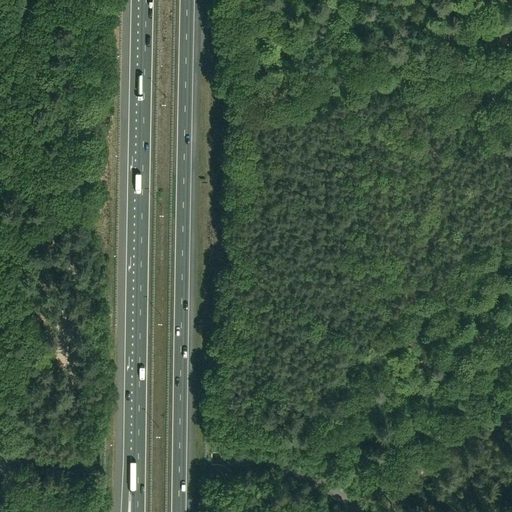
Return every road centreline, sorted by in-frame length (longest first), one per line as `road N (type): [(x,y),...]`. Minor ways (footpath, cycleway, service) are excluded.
road 1 (motorway): [(180,511),(189,0)]
road 2 (track): [(511,426),(360,230),(338,0)]
road 3 (motorway): [(145,0),(137,454)]
road 4 (track): [(348,83),(511,52)]
road 5 (unclassified): [(368,511),(281,468),(213,459)]
road 6 (track): [(511,388),(390,479)]
